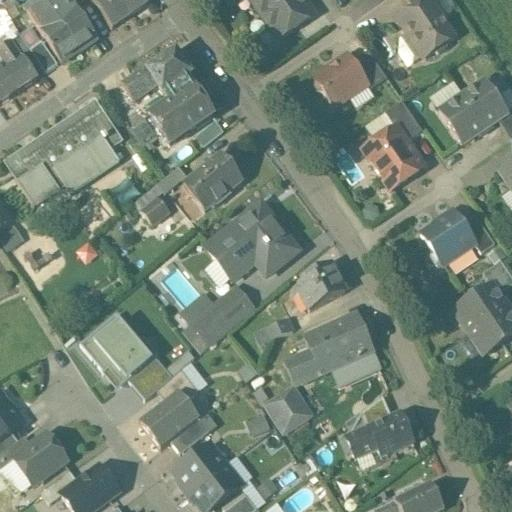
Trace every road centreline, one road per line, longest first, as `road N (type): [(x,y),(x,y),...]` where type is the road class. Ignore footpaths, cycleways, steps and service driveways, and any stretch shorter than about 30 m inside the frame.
road 1 (residential): [(0,139),(183,13)]
road 2 (residential): [(240,100),(355,250)]
road 3 (residential): [(355,250),(437,420)]
road 4 (residential): [(67,364),(172,511)]
road 5 (residential): [(350,27),(240,100)]
